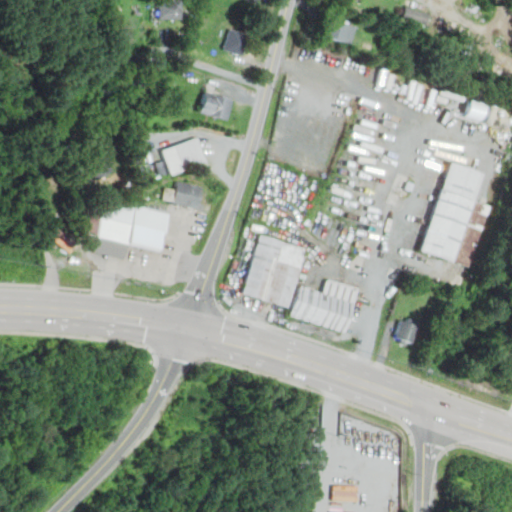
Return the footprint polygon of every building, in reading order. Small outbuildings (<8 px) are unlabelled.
[(157,0),(180,0),(180,18),(157,18),(157,0)] [(402,17),(425,24),(428,12),(405,6),(402,17)] [(348,43),(353,24),(326,17),(321,36),(348,43)] [(229,27),(248,33),(242,53),(223,48),(229,27)] [(204,91),(232,98),(226,121),(198,114),(204,91)] [(461,116),(479,121),(484,105),(466,100),(461,116)] [(160,148),(167,173),(205,162),(197,137),(160,148)] [(111,170),(99,151),(84,160),(96,180),(111,170)] [(469,268),(488,204),(473,200),(481,171),(446,160),(418,252),(469,268)] [(197,209),(203,186),(176,179),(170,203),(197,209)] [(124,258),(127,244),(160,251),(167,215),(94,199),(85,241),(93,243),(92,251),(124,258)] [(287,308),(303,246),(257,234),(240,296),(287,308)] [(288,317),(345,332),(357,287),(325,278),(321,291),(296,284),(288,317)] [(410,345),(418,320),(400,315),(392,340),(410,345)] [(356,500),(356,485),(332,484),(331,500),(356,500)]
